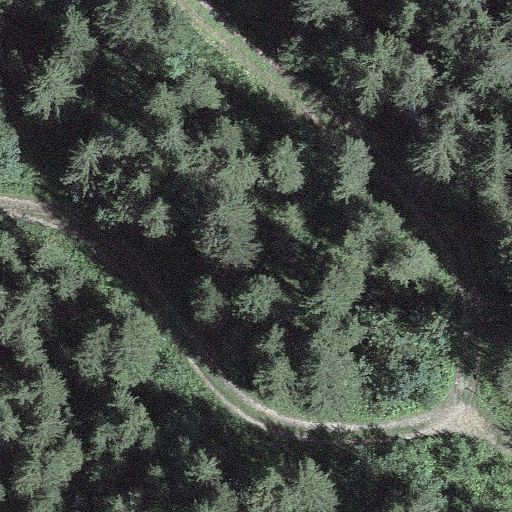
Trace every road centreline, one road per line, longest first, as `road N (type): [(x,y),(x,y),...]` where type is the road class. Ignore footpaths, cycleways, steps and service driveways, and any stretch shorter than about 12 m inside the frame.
road 1 (track): [(511,441),(439,423),(322,432),(270,425),(224,390),(123,260),(66,224),(0,209)]
road 2 (track): [(439,423),(478,329),(461,259),(432,218),(196,0)]
